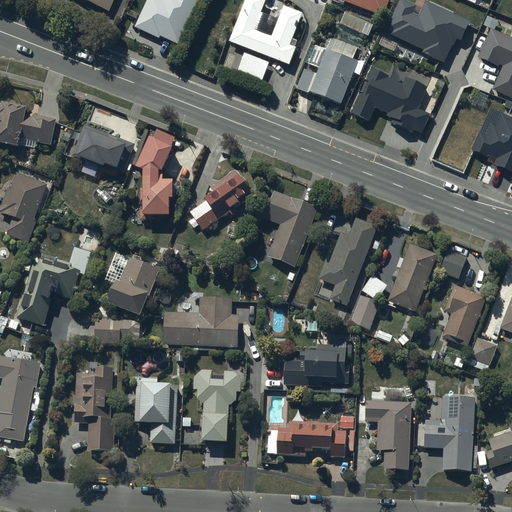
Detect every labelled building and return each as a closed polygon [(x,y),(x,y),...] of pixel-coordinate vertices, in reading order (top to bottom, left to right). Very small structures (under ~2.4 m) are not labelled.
[(75,0),(109,15),(116,0),(75,0)] [(198,0),(146,0),(135,26),(158,37),(160,35),(179,44),(198,0)] [(258,0),(248,0),(229,46),(289,70),(296,52),(289,50),(302,17),(284,10),(271,40),(254,33),(267,4),(258,0)] [(333,0),(383,20),(391,0),(333,0)] [(469,21),(426,2),(419,16),(413,13),(417,5),(406,0),(399,0),(387,28),(389,29),(387,33),(424,50),(422,52),(444,62),(455,38),(460,40),(469,21)] [(345,14),(340,26),(368,38),(373,27),(345,14)] [(511,37),(491,28),(479,55),(503,66),(492,89),(511,97),(511,37)] [(327,53),(310,95),(340,108),(358,65),(353,63),(358,50),(337,42),(332,55),(327,53)] [(390,75),(371,66),(350,112),(369,120),(375,107),(388,113),(387,115),(393,118),(391,121),(412,131),(413,129),(422,133),(430,114),(418,109),(428,87),(405,76),(402,82),(389,77),(390,75)] [(307,96),(315,76),(304,72),(296,92),(307,96)] [(52,144),(57,119),(35,114),(34,117),(27,115),(28,109),(0,103),(0,145),(19,149),(20,144),(36,147),(38,142),(52,144)] [(511,117),(490,108),(472,149),(496,159),(493,165),(511,172),(511,117)] [(135,148),(86,128),(83,137),(74,133),(71,143),(78,146),(72,160),(77,161),(76,163),(86,167),(83,176),(94,181),(98,172),(104,175),(105,172),(120,178),(121,176),(123,177),(135,148)] [(453,130),(446,128),(435,154),(443,158),(440,163),(461,172),(471,151),(448,141),(453,130)] [(143,177),(143,222),(170,222),(170,206),(172,206),(172,183),(163,183),(163,176),(175,149),(172,148),(176,139),(158,131),(155,139),(151,137),(135,174),(143,177)] [(253,199),(235,175),(212,191),(214,195),(204,203),(206,206),(190,217),(194,222),(189,225),(196,235),(201,232),(203,235),(230,216),(232,219),(244,211),(248,215),(251,213),(248,208),(254,203),(252,200),(253,199)] [(47,188),(17,176),(11,192),(8,191),(0,212),(0,217),(13,222),(7,237),(28,245),(36,225),(33,224),(47,188)] [(317,211),(275,195),(265,222),(281,228),(268,261),(294,271),(317,211)] [(350,240),(341,237),(329,267),(325,266),(319,282),(335,288),(329,303),(347,309),(377,230),(356,223),(350,240)] [(437,258),(409,247),(387,305),(415,315),(437,258)] [(458,282),(467,261),(449,253),(440,274),(458,282)] [(117,288),(108,310),(139,323),(159,273),(130,261),(119,289),(117,288)] [(32,270),(16,320),(43,329),(54,297),(72,303),(80,277),(70,273),(72,267),(57,263),(54,271),(40,266),(38,272),(32,270)] [(381,285),(373,279),(362,294),(377,305),(388,289),(385,288),(386,287),(382,284),(381,285)] [(488,302),(455,288),(444,315),(451,318),(441,341),(467,351),(488,302)] [(364,299),(361,297),(350,325),(369,333),(380,307),(363,300),(364,299)] [(511,300),(500,332),(511,336),(511,300)] [(232,316),(232,302),(199,302),(199,316),(164,316),(164,350),(238,351),(238,316),(232,316)] [(95,346),(120,347),(120,344),(134,344),(135,333),(131,333),(131,323),(95,323),(95,346)] [(497,349),(477,342),(468,367),(487,374),(497,349)] [(286,363),(284,388),(323,390),(323,385),(334,386),(334,387),(344,387),(347,345),(332,344),(332,348),(317,348),(317,355),(301,354),(301,364),(286,363)] [(0,440),(24,445),(34,390),(37,391),(41,367),(0,359),(0,381),(2,382),(0,395),(0,440)] [(96,378),(77,377),(74,427),(88,427),(87,454),(113,456),(115,424),(111,424),(113,372),(96,371),(96,378)] [(197,403),(204,408),(202,448),(227,449),(228,409),(231,409),(236,405),(236,396),(240,396),(241,383),(234,375),(224,375),(224,378),(212,378),(212,374),(201,374),(194,381),(194,394),(197,394),(197,403)] [(157,382),(136,381),(134,426),(139,426),(139,430),(151,430),(150,447),(175,448),(177,392),(157,391),(157,382)] [(35,407),(32,406),(31,414),(37,415),(41,395),(35,394),(34,402),(36,402),(35,407)] [(442,424),(426,423),(424,451),(443,452),(442,474),(472,475),(475,401),(443,400),(442,424)] [(412,406),(366,404),(365,426),(378,426),(377,453),(385,454),(384,473),(409,475),(410,462),(413,462),(413,458),(410,458),(412,406)] [(511,427),(510,429),(511,433),(511,435),(490,443),(494,453),(486,456),(492,472),(511,464),(511,418),(511,419),(511,423),(511,424),(511,427)] [(312,457),(312,454),(330,455),(330,461),(344,461),(345,435),(336,434),(336,427),(289,425),(289,432),(278,432),(277,458),(305,459),(306,456),(312,457)] [(276,453),(276,440),(266,440),(266,444),(266,452),(276,453)]
